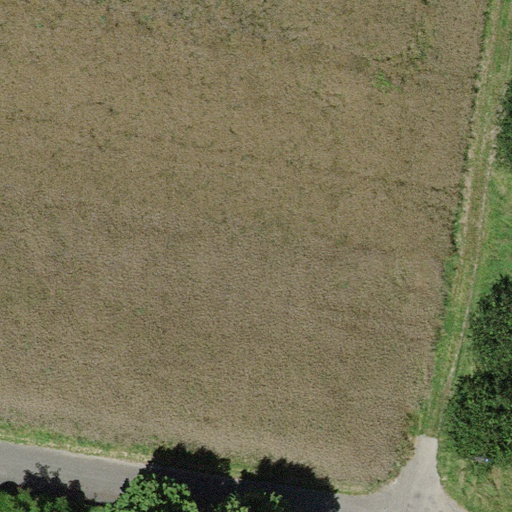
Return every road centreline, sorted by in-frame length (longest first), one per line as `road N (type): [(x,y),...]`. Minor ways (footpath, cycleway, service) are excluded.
road 1 (track): [(411,511),(500,0)]
road 2 (residential): [(0,445),(338,511)]
